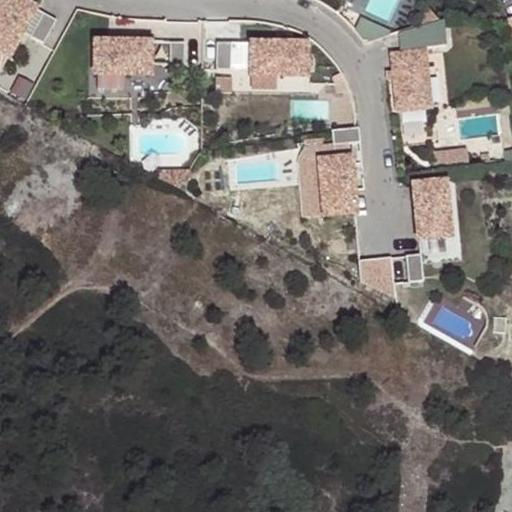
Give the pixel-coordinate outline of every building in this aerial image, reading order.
[(34,3),(28,0),(0,0),(0,46),(8,51),(34,3)] [(56,15),(43,8),(30,31),(43,39),(56,15)] [(150,37),(94,36),(94,68),(149,68),(150,37)] [(185,37),(170,37),(170,64),(185,64),(185,37)] [(216,37),(216,64),(231,64),(231,37),(216,37)] [(306,38),(251,38),(251,69),(274,69),(306,70),(306,38)] [(417,46),(386,50),(393,105),(424,101),(417,46)] [(274,69),(251,69),(251,83),(274,83),(274,69)] [(231,72),(216,72),(215,86),(231,86),(231,72)] [(355,123),(328,126),(330,141),(343,140),(357,138),(355,123)] [(464,145),(431,148),(433,165),(466,162),(464,145)] [(347,153),(316,156),(322,210),(354,207),(347,153)] [(187,167),(158,169),(157,176),(178,183),(187,167)] [(410,180),(415,235),(447,231),(441,177),(410,180)] [(419,249),(404,251),(407,278),(422,276),(419,249)] [(389,252),(359,256),(361,276),(394,291),(389,252)]
